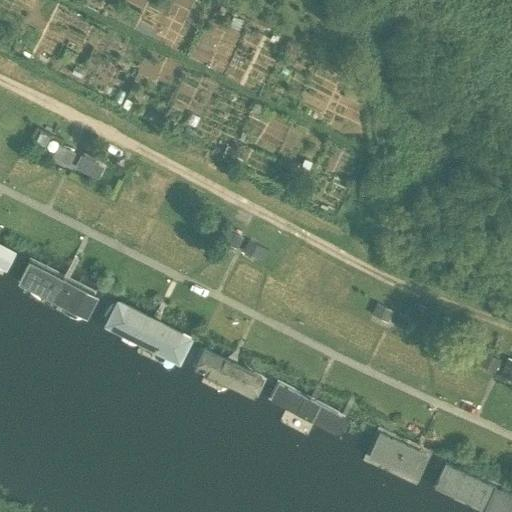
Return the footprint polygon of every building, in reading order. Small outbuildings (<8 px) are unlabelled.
[(300,47),(287,40),(282,49),(296,56),(300,47)] [(68,163),(74,152),(59,144),(53,156),(68,163)] [(89,174),(95,163),(80,155),(74,167),(89,174)] [(226,228),(220,239),(237,248),(243,237),(226,228)] [(264,247),(248,239),(242,250),(258,259),(264,247)] [(0,264),(7,268),(14,253),(0,245),(0,264)] [(29,258),(18,280),(87,315),(98,294),(29,258)] [(117,298),(104,325),(179,363),(193,337),(117,298)] [(387,322),(393,311),(376,302),(371,314),(387,322)] [(405,330),(411,318),(399,312),(393,325),(405,330)] [(267,378),(198,344),(192,358),(260,392),(267,378)] [(484,354),(479,365),(495,372),(499,361),(484,354)] [(500,374),(511,379),(511,364),(505,362),(500,374)] [(346,417),(277,382),(268,401),(337,436),(346,417)] [(429,455),(378,430),(366,455),(418,479),(429,455)] [(487,511),(511,511),(511,493),(445,463),(434,488),(487,511)]
